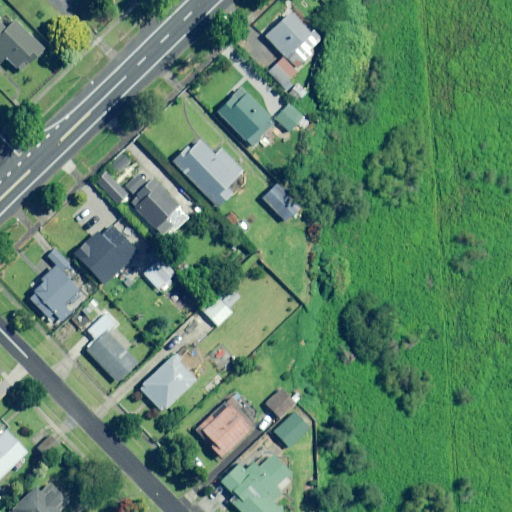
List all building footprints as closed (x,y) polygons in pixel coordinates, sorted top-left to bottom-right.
[(312,34),(289,11),(264,36),(298,70),(307,61),(296,50),(312,34)] [(14,20),(6,28),(0,22),(0,18),(0,62),(4,59),(18,73),(27,65),(43,50),(14,20)] [(297,72),(282,57),(267,72),(282,87),(297,72)] [(296,83),(290,89),(301,99),(307,93),(296,83)] [(275,123),(239,88),(215,112),(251,147),(275,123)] [(297,112),(288,104),(274,118),(283,127),(297,112)] [(186,147),(171,161),(195,186),(217,208),(232,194),(225,188),(242,171),(221,149),(214,156),(199,140),(188,150),(186,147)] [(127,196),(105,172),(92,185),(114,209),(127,196)] [(136,196),(128,204),(162,237),(186,212),(151,177),(134,194),(136,196)] [(276,183),(261,198),(272,209),(284,222),(299,207),(276,183)] [(195,203),(183,190),(175,197),(187,210),(195,203)] [(137,252),(110,226),(100,236),(95,232),(73,255),(104,285),(137,252)] [(70,264),(55,249),(47,257),(55,265),(30,290),(34,294),(28,300),(49,321),(55,315),(62,322),(72,312),(66,306),(80,292),(62,273),(70,264)] [(158,257),(141,273),(157,290),(174,274),(158,257)] [(229,309),(239,300),(227,286),(200,311),(216,328),(232,313),(229,309)] [(116,325),(106,313),(87,331),(95,340),(85,350),(116,383),(136,363),(108,333),(116,325)] [(198,377),(175,353),(138,388),(161,412),(198,377)] [(294,404),(280,389),(264,404),(279,419),(294,404)] [(210,416),(194,431),(203,441),(207,437),(213,444),(210,447),(220,458),(250,430),(228,406),(213,419),(210,416)] [(309,427),(294,411),(273,432),(288,448),(309,427)] [(0,479),(26,453),(5,431),(0,435),(0,479)] [(55,444),(49,437),(37,449),(43,456),(55,444)] [(292,476),(272,455),(258,468),(253,463),(244,471),(238,465),(220,482),(233,495),(228,500),(239,511),(281,511),(272,502),(280,494),(277,490),(292,476)] [(69,502),(50,483),(40,493),(34,487),(9,511),(59,511),(69,502)]
